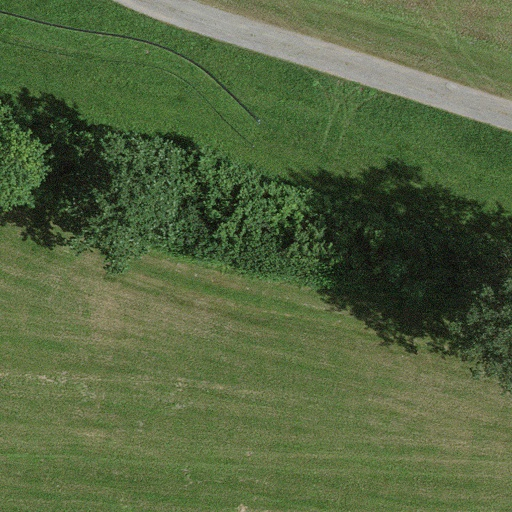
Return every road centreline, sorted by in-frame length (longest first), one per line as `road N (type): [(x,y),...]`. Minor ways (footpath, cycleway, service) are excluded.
road 1 (track): [(0,218),(159,273),(511,348)]
road 2 (track): [(511,116),(150,0)]
